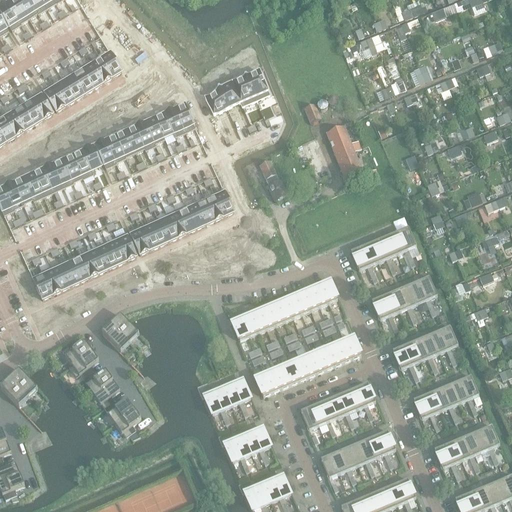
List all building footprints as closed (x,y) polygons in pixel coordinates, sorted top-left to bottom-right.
[(27,0),(17,0),(16,1),(29,22),(37,17),(38,18),(27,0)] [(39,0),(27,0),(38,18),(47,12),(39,0)] [(51,0),(39,0),(47,12),(48,12),(45,8),(53,3),(51,0)] [(476,0),(474,0),(465,4),(470,15),(481,10),(476,0)] [(16,1),(7,6),(21,29),(22,28),(21,27),(29,22),(16,1)] [(7,6),(0,10),(0,14),(12,34),(21,29),(7,6)] [(417,7),(404,12),(407,20),(420,16),(417,7)] [(0,20),(0,39),(0,40),(9,35),(0,20)] [(482,50),(484,58),(497,53),(494,45),(482,50)] [(366,47),(356,52),(360,62),(370,57),(366,47)] [(472,49),(465,52),(468,58),(475,55),(472,49)] [(110,56),(101,62),(112,80),(122,74),(118,68),(119,67),(116,62),(114,63),(110,56)] [(89,63),(103,86),(112,80),(101,62),(99,59),(90,64),(89,63)] [(458,62),(451,65),(455,74),(462,71),(458,62)] [(89,63),(80,69),(94,91),(103,86),(89,63)] [(80,70),(71,76),(84,97),(94,91),(80,69),(79,69),(80,70)] [(249,78),(245,79),(256,104),(270,98),(259,73),(249,78)] [(71,76),(62,82),(75,103),(84,97),(71,76)] [(232,85),(240,105),(242,110),(256,104),(245,79),(242,81),(232,85)] [(53,86),(52,86),(66,109),(75,103),(62,82),(62,83),(63,85),(55,90),(53,86)] [(222,89),(219,91),(227,111),(240,105),(232,85),(222,90),(222,89)] [(52,86),(43,92),(56,114),(66,109),(52,86)] [(374,92),(377,101),(391,96),(387,87),(374,92)] [(215,93),(205,97),(213,117),(227,111),(219,91),(215,92),(215,93)] [(39,94),(30,100),(43,122),(53,117),(39,94)] [(415,95),(404,100),(407,108),(418,104),(415,95)] [(338,105),(338,103),(337,101),(335,99),(332,99),(330,100),(329,102),(328,105),(329,107),(332,108),(334,109),(336,108),(338,105)] [(31,104),(23,110),(34,128),(43,122),(30,100),(29,100),(31,104)] [(327,110),(328,107),(327,105),(325,103),(322,103),(320,104),(318,106),(318,108),(319,111),(321,112),(323,113),(326,112),(327,110)] [(392,104),(386,107),(389,115),(395,113),(392,104)] [(324,121),(321,113),(318,115),(315,106),(304,110),(310,126),(321,122),(324,121)] [(185,107),(175,112),(186,136),(195,131),(190,120),(191,120),(188,114),(185,107)] [(23,110),(13,115),(25,134),(34,128),(23,110)] [(175,112),(165,116),(176,140),(186,136),(175,112)] [(508,114),(496,119),(500,127),(511,123),(508,114)] [(2,117),(15,139),(25,134),(13,115),(5,121),(2,117)] [(165,116),(155,121),(165,143),(164,140),(173,136),(175,141),(176,140),(165,116)] [(2,117),(0,118),(0,135),(6,145),(15,139),(2,117)] [(155,121),(145,126),(156,149),(155,147),(165,143),(155,121)] [(145,126),(135,130),(146,154),(156,149),(145,126)] [(463,127),(453,131),(458,142),(468,138),(463,127)] [(363,177),(354,154),(361,151),(358,143),(351,146),(344,129),(327,136),(346,184),(363,177)] [(135,130),(125,135),(135,156),(144,152),(145,154),(146,154),(135,130)] [(125,135),(115,139),(126,162),(126,161),(135,156),(125,135)] [(115,139),(105,144),(116,168),(117,167),(116,166),(126,162),(115,139)] [(489,139),(479,143),(484,156),(494,152),(489,139)] [(105,144),(95,148),(106,172),(116,168),(105,144)] [(92,150),(83,154),(92,174),(101,169),(92,150)] [(83,154),(73,159),(84,183),(94,178),(92,174),(83,154)] [(414,157),(406,161),(410,172),(419,169),(414,157)] [(73,159),(63,163),(74,187),(73,186),(82,182),(83,183),(84,183),(73,159)] [(63,163),(53,168),(64,192),(74,187),(63,163)] [(261,168),(260,168),(268,187),(269,188),(268,189),(275,204),(289,197),(286,192),(285,193),(280,183),(280,184),(273,170),(270,163),(261,168)] [(47,171),(43,172),(54,196),(64,192),(53,168),(52,168),(52,167),(46,169),(47,171)] [(43,172),(33,177),(44,201),(54,196),(43,172)] [(33,177),(23,181),(34,205),(44,201),(33,177)] [(23,181),(13,186),(24,209),(24,208),(24,207),(33,203),(34,205),(23,181)] [(13,186),(3,190),(14,214),(15,214),(15,213),(24,209),(13,186)] [(432,186),(422,190),(427,203),(437,198),(432,186)] [(3,190),(0,191),(0,209),(4,219),(14,214),(3,190)] [(223,191),(213,195),(224,219),(234,215),(231,208),(228,202),(223,191)] [(213,196),(204,200),(215,223),(224,219),(213,195),(212,195),(213,196)] [(473,195),(463,200),(468,211),(478,206),(473,195)] [(205,204),(197,208),(206,227),(215,223),(204,200),(204,201),(205,204)] [(502,200),(485,207),(488,215),(505,208),(502,200)] [(185,208),(176,212),(187,236),(196,232),(185,208)] [(186,208),(185,208),(196,232),(206,227),(197,208),(188,212),(186,208)] [(176,212),(166,216),(177,240),(187,236),(176,212)] [(466,215),(455,219),(458,228),(469,223),(466,215)] [(158,220),(157,221),(168,245),(177,240),(166,216),(166,217),(167,218),(158,221),(158,220)] [(157,221),(148,225),(150,229),(159,249),(168,245),(157,221)] [(138,229),(129,234),(140,257),(149,253),(138,229)] [(139,229),(138,229),(149,253),(159,249),(150,229),(141,233),(139,229)] [(416,250),(410,234),(409,230),(401,234),(401,233),(398,234),(407,254),(409,253),(416,250)] [(407,254),(398,234),(389,238),(397,258),(405,254),(408,262),(412,260),(409,253),(407,254)] [(125,235),(116,240),(127,264),(136,259),(125,235)] [(397,258),(389,238),(380,242),(388,262),(390,261),(397,258)] [(107,244),(106,244),(117,268),(127,264),(116,240),(115,240),(115,241),(107,245),(107,244)] [(388,262),(380,242),(370,246),(378,266),(386,262),(389,270),(393,268),(390,261),(388,262)] [(106,244),(97,248),(108,272),(117,268),(106,244)] [(378,266),(370,246),(361,250),(369,269),(371,269),(378,266)] [(97,249),(88,253),(89,255),(99,276),(108,272),(97,248),(96,248),(97,249)] [(369,269),(361,250),(351,254),(359,274),(367,270),(370,278),(374,276),(371,269),(369,269)] [(89,255),(79,259),(89,281),(99,276),(89,255)] [(70,261),(69,261),(80,285),(89,281),(79,259),(71,263),(70,261)] [(69,261),(60,265),(71,289),(80,285),(69,261)] [(60,265),(50,270),(61,294),(71,289),(60,265)] [(50,270),(41,274),(42,276),(52,298),(61,294),(50,270)] [(42,276),(33,280),(37,290),(36,290),(39,296),(42,302),(52,298),(42,276)] [(437,299),(431,284),(429,280),(422,283),(419,284),(427,303),(429,302),(437,299)] [(427,303),(419,284),(410,288),(418,307),(426,304),(429,312),(432,310),(429,302),(427,303)] [(337,301),(333,291),(330,285),(321,289),(328,307),(338,303),(337,301)] [(418,307),(410,288),(400,292),(409,311),(411,310),(418,307)] [(328,307),(321,289),(312,292),(320,310),(328,307)] [(320,310),(312,292),(303,296),(311,314),(320,310)] [(409,311),(400,292),(391,296),(399,315),(407,312),(410,319),(414,318),(411,310),(409,311)] [(311,314),(303,296),(294,300),(302,318),(311,314)] [(399,315),(391,296),(382,300),(390,319),(392,318),(399,315)] [(302,318),(294,300),(285,304),(293,322),(302,318)] [(390,319),(382,300),(372,304),(380,323),(388,320),(391,327),(395,326),(392,318),(390,319)] [(293,322),(285,304),(277,307),(284,325),(293,322)] [(284,325),(277,307),(268,311),(275,329),(284,325)] [(275,329),(268,311),(259,315),(267,333),(275,329)] [(267,333),(259,315),(250,318),(258,336),(267,333)] [(137,335),(127,325),(121,318),(112,327),(128,344),(137,335)] [(258,336),(250,318),(241,322),(249,340),(258,336)] [(249,340),(241,322),(232,326),(239,343),(239,342),(240,344),(249,340)] [(128,344),(112,327),(103,336),(109,343),(119,353),(128,344)] [(458,349),(452,333),(450,330),(443,333),(442,332),(440,333),(448,353),(450,352),(458,349)] [(448,353),(440,333),(431,337),(439,357),(446,354),(449,361),(453,360),(450,352),(448,353)] [(511,336),(503,340),(507,348),(511,345),(511,336)] [(439,357),(431,337),(421,341),(429,361),(431,360),(439,357)] [(361,357),(354,341),(344,344),(352,362),(361,359),(360,357),(361,357)] [(429,361),(421,341),(412,345),(420,365),(428,362),(431,369),(435,367),(431,360),(429,361)] [(352,362),(344,344),(336,348),(343,366),(352,362)] [(492,344),(486,346),(489,355),(495,353),(492,344)] [(69,371),(92,354),(85,345),(76,351),(72,346),(62,353),(66,358),(65,359),(72,368),(69,370),(69,371)] [(420,365),(412,345),(402,349),(411,369),(413,368),(420,365)] [(343,366),(336,348),(327,352),(334,370),(343,366)] [(411,369),(402,349),(393,353),(401,373),(409,369),(412,377),(416,375),(413,368),(411,369)] [(334,370),(327,352),(318,356),(325,374),(334,370)] [(90,371),(99,364),(92,354),(69,371),(76,381),(80,378),(84,383),(94,376),(90,371)] [(325,374),(318,356),(309,359),(317,377),(325,374)] [(317,377),(309,359),(300,363),(308,381),(317,377)] [(308,381),(300,363),(291,367),(299,385),(308,381)] [(299,385),(291,367),(282,371),(290,388),(299,385)] [(290,388),(282,371),(274,374),(281,392),(290,388)] [(35,390),(26,380),(20,373),(10,381),(26,398),(35,390)] [(94,398),(113,384),(106,374),(97,380),(94,376),(84,383),(87,387),(86,388),(94,398)] [(281,392),(274,374),(265,378),(272,396),(281,392)] [(272,396),(265,378),(255,382),(262,398),(263,398),(263,400),(272,396)] [(479,398),(473,383),(471,379),(463,382),(461,383),(469,402),(471,402),(479,398)] [(26,398),(10,381),(1,390),(17,407),(26,398)] [(251,401),(243,382),(241,383),(241,382),(237,384),(237,385),(234,387),(233,386),(241,405),(243,405),(251,401)] [(469,402),(461,383),(451,387),(460,406),(467,403),(470,411),(474,409),(471,402),(469,402)] [(111,400),(120,393),(113,384),(94,398),(101,407),(105,412),(115,405),(111,400)] [(241,405),(233,386),(232,387),(231,386),(227,388),(228,389),(224,391),(224,390),(223,390),(231,409),(239,406),(242,413),(246,412),(243,405),(241,405)] [(376,405),(369,390),(370,390),(369,386),(361,389),(360,389),(358,390),(366,409),(368,409),(376,405)] [(460,406),(451,387),(442,391),(450,410),(452,410),(460,406)] [(231,409),(223,390),(222,391),(222,390),(218,392),(218,393),(215,395),(214,394),(222,413),(224,413),(231,409)] [(366,409),(358,390),(348,394),(356,413),(364,410),(367,417),(371,415),(368,409),(366,409)] [(450,410),(442,391),(433,395),(441,414),(448,411),(452,419),(455,417),(452,410),(450,410)] [(222,413),(214,394),(213,394),(208,396),(209,397),(205,399),(205,400),(212,418),(220,414),(223,421),(227,419),(224,413),(222,413)] [(356,413),(348,394),(339,398),(347,417),(349,416),(356,413)] [(441,414),(433,395),(423,399),(431,418),(433,417),(441,414)] [(347,417),(339,398),(329,402),(338,421),(345,418),(348,425),(352,423),(349,416),(347,417)] [(431,418),(423,399),(413,403),(422,422),(430,419),(433,427),(437,425),(433,417),(431,418)] [(338,421),(329,402),(320,406),(328,425),(330,424),(338,421)] [(115,427),(135,413),(127,403),(118,409),(115,405),(105,412),(108,416),(105,419),(112,429),(115,427)] [(328,425),(320,406),(311,410),(319,429),(326,426),(329,433),(333,431),(330,424),(328,425)] [(319,429),(311,410),(301,414),(309,433),(319,429)] [(141,422),(135,413),(115,427),(122,436),(123,436),(126,441),(130,438),(133,443),(140,440),(132,429),(141,422)] [(500,448),(493,433),(494,433),(492,429),(484,432),(482,433),(490,452),(492,451),(500,448)] [(271,449),(263,430),(261,431),(261,430),(257,432),(257,433),(254,435),(253,434),(261,453),(263,453),(271,449)] [(490,452),(482,433),(472,437),(481,456),(488,453),(491,460),(495,459),(492,451),(490,452)] [(261,453),(253,434),(252,434),(247,436),(248,437),(245,439),(244,438),(243,438),(252,457),(259,454),(262,461),(266,460),(263,453),(261,453)] [(396,453),(390,438),(391,437),(389,434),(381,437),(378,438),(386,457),(388,457),(396,453)] [(481,456),(472,437),(463,441),(471,460),(473,459),(481,456)] [(252,457),(243,438),(242,438),(238,440),(239,441),(235,443),(235,442),(234,442),(242,461),(244,461),(252,457)] [(386,457),(378,438),(368,442),(377,461),(384,458),(387,465),(391,463),(388,457),(386,457)] [(471,460),(463,441),(454,444),(462,464),(469,461),(472,468),(476,467),(473,459),(471,460)] [(242,461),(234,442),(233,442),(229,444),(229,445),(225,447),(226,448),(225,448),(233,465),(240,462),(243,469),(247,467),(244,461),(242,461)] [(377,461),(368,442),(359,446),(367,465),(369,464),(377,461)] [(1,459),(11,455),(6,444),(0,446),(0,465),(3,464),(1,459)] [(462,464),(454,444),(444,448),(452,468),(454,467),(462,464)] [(367,465),(359,446),(350,450),(358,469),(365,466),(368,473),(372,471),(369,464),(367,465)] [(452,468),(444,448),(434,453),(443,472),(451,469),(454,476),(458,474),(454,467),(452,468)] [(358,469),(350,450),(340,454),(348,473),(350,472),(358,469)] [(348,473),(340,454),(331,458),(339,477),(346,474),(349,481),(353,479),(350,472),(348,473)] [(339,477),(331,458),(321,462),(329,481),(339,477)] [(0,486),(20,478),(16,466),(6,470),(3,464),(0,465),(0,486)] [(15,493),(25,488),(20,478),(0,486),(0,491),(3,498),(3,497),(6,503),(11,501),(17,498),(15,493)] [(291,497),(283,478),(281,478),(277,480),(278,481),(274,483),(274,482),(273,482),(281,501),(283,501),(291,497)] [(511,478),(505,482),(505,481),(503,482),(511,502),(511,501),(511,478)] [(281,501),(273,482),(272,482),(268,484),(268,485),(265,487),(264,486),(272,505),(279,502),(282,509),(286,507),(283,501),(281,501)] [(416,501),(410,486),(411,485),(409,482),(401,485),(398,486),(406,505),(408,504),(416,501)] [(511,501),(511,502),(503,482),(493,486),(501,506),(509,502),(511,509),(511,501)] [(272,505),(264,486),(262,486),(258,488),(259,489),(255,491),(255,490),(254,490),(262,509),(264,508),(272,505)] [(406,505),(398,486),(389,490),(397,509),(404,506),(406,511),(409,511),(411,511),(408,504),(406,505)] [(501,506),(493,486),(484,490),(492,510),(494,509),(501,506)] [(262,509),(254,490),(253,490),(249,492),(249,493),(245,495),(246,496),(245,496),(252,511),(255,511),(261,510),(261,511),(265,511),(264,508),(262,509)] [(390,511),(397,509),(389,490),(379,494),(386,511),(390,511)] [(492,510),(484,490),(474,494),(481,511),(486,511),(490,510),(490,511),(495,511),(494,509),(492,510)] [(386,511),(379,494),(370,498),(375,511),(386,511)] [(481,511),(474,494),(465,498),(470,511),(481,511)] [(375,511),(370,498),(360,502),(364,511),(375,511)] [(470,511),(465,498),(455,502),(459,511),(470,511)] [(364,511),(360,502),(351,506),(353,511),(364,511)]
